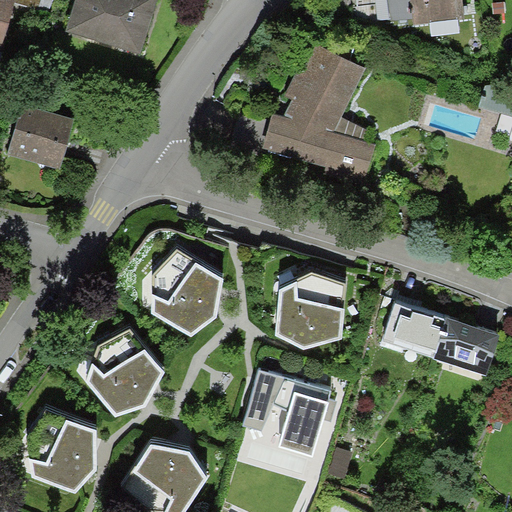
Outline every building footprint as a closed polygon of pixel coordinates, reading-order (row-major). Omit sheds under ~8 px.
[(0,0),(0,37),(11,5),(34,12),(39,0),(0,0)] [(142,58),(159,0),(41,0),(38,13),(61,20),(57,32),(142,58)] [(325,0),(326,6),(330,6),(332,23),(383,17),(380,0),(325,0)] [(389,0),(392,19),(410,16),(412,26),(463,18),(460,0),(389,0)] [(363,65),(305,37),(281,89),(290,90),(280,110),(270,106),(259,141),(360,175),(376,133),(338,112),(363,65)] [(69,120),(16,108),(6,152),(60,163),(69,120)] [(221,275),(177,246),(147,276),(147,306),(193,335),(214,320),(221,275)] [(306,270),(281,281),(272,332),(299,345),(341,336),(341,281),(306,270)] [(494,325),(393,294),(380,338),(482,369),(494,325)] [(130,325),(99,337),(86,376),(117,410),(149,393),(162,364),(130,325)] [(309,450),(327,391),(261,371),(245,424),(264,430),(272,405),(283,408),(273,439),(309,450)] [(94,420),(46,408),(29,433),(35,469),(71,485),(95,466),(94,420)] [(149,437),(124,477),(143,510),(169,511),(184,511),(208,471),(180,442),(149,437)] [(350,450),(335,446),(328,472),(343,476),(350,450)]
